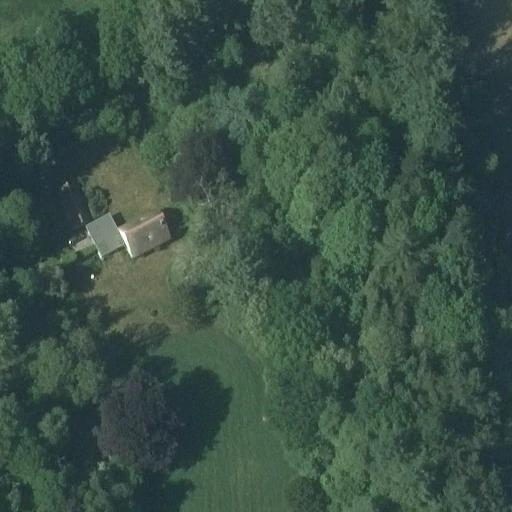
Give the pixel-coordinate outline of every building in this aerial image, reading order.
[(482,50),(494,34),(481,24),(469,40),(482,50)] [(511,36),(480,55),(490,72),(482,77),(502,112),(511,106),(511,36)] [(511,134),(507,138),(511,145),(511,180),(511,181),(506,173),(493,181),(510,209),(511,207),(511,134)] [(70,231),(90,224),(77,184),(56,194),(70,231)] [(168,242),(153,215),(116,234),(107,218),(84,231),(100,262),(124,248),(131,263),(168,242)] [(511,220),(495,223),(500,268),(511,266),(511,220)]
